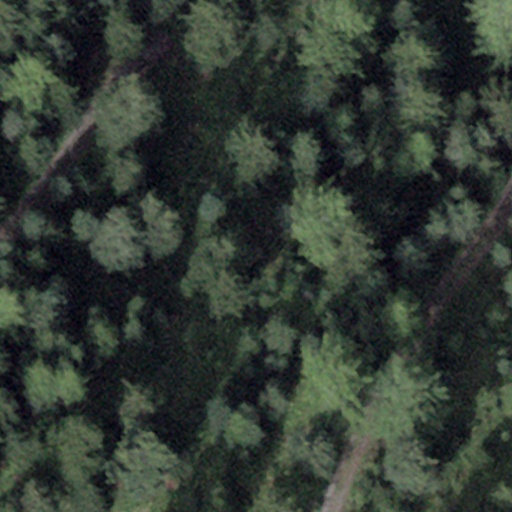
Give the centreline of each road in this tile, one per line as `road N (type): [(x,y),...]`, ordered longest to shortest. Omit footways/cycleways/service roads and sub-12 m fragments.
road 1 (track): [(511,167),(376,393),(332,511)]
road 2 (track): [(0,205),(209,0)]
